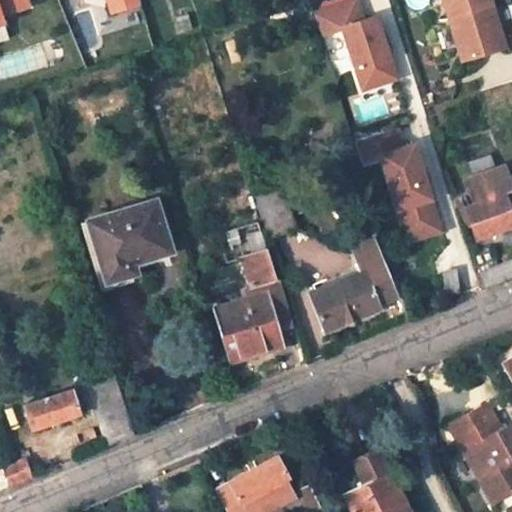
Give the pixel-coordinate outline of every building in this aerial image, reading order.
[(0,0),(0,22),(1,22),(0,17),(0,12),(26,5),(24,0),(0,0)] [(107,0),(111,11),(140,2),(138,0),(58,0),(59,1),(61,0),(107,0)] [(355,0),(350,0),(313,12),(319,34),(341,27),(360,88),(393,78),(374,16),(361,19),(355,0)] [(504,46),(490,0),(443,0),(448,15),(458,12),(471,55),(504,46)] [(471,55),(458,12),(448,15),(462,58),(471,55)] [(360,161),(378,154),(394,204),(428,194),(412,143),(401,147),(395,127),(353,140),(360,161)] [(464,206),(475,238),(511,224),(511,219),(503,193),(511,190),(503,166),(467,178),(475,202),(464,206)] [(264,236),(293,227),(278,178),(249,187),(264,236)] [(428,194),(394,204),(401,226),(434,215),(428,194)] [(155,198),(88,219),(106,279),(137,270),(134,262),(172,250),(155,198)] [(434,215),(401,226),(405,240),(439,229),(434,215)] [(274,277),(259,230),(247,234),(252,253),(242,256),(250,284),(274,277)] [(377,247),(373,240),(351,249),(354,256),(377,247)] [(360,271),(309,292),(324,329),(343,321),(339,312),(351,307),(355,315),(378,307),(375,301),(395,292),(377,247),(354,256),(360,271)] [(473,274),(479,289),(511,275),(511,258),(475,273),(473,274)] [(292,324),(277,276),(274,277),(250,284),(244,287),(248,298),(265,293),(276,328),(292,324)] [(276,328),(265,293),(248,298),(214,309),(230,360),(281,343),(276,328)] [(343,321),(355,315),(351,307),(339,312),(343,321)] [(84,380),(104,445),(135,432),(114,370),(84,380)] [(78,412),(71,390),(25,405),(32,427),(78,412)] [(486,403),(448,423),(463,449),(471,445),(485,472),(478,476),(493,502),(511,491),(511,431),(508,424),(500,429),(486,403)] [(463,449),(478,476),(485,472),(471,445),(463,449)] [(353,511),(409,511),(376,449),(353,461),(365,484),(344,494),(353,511)] [(276,455),(229,480),(230,481),(215,489),(227,511),(261,511),(294,496),(283,477),(287,475),(276,455)] [(23,459),(1,467),(7,485),(30,476),(23,459)] [(324,511),(310,484),(299,490),(309,511),(324,511)]
